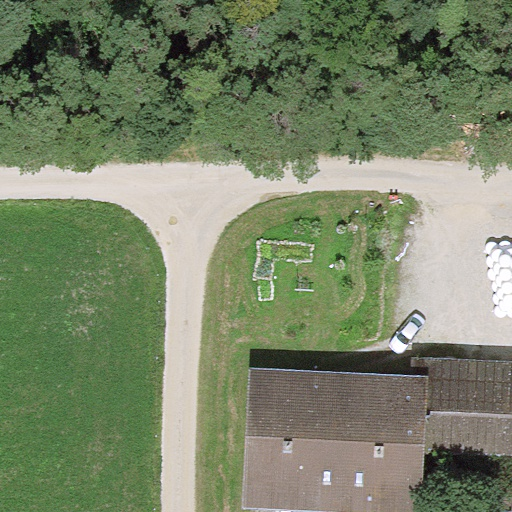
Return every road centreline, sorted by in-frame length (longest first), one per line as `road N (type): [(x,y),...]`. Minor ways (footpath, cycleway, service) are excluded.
road 1 (track): [(174,511),(177,184),(0,188)]
road 2 (unclassified): [(511,186),(177,184)]
